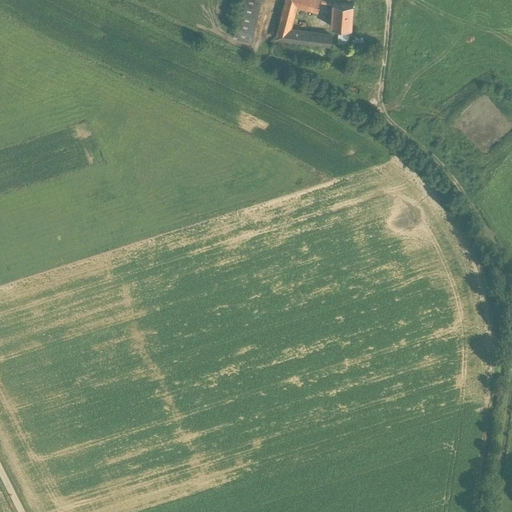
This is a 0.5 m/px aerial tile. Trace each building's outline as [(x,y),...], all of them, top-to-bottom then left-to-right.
[(261,0),(242,0),(236,37),(253,41),(261,0)] [(321,0),(311,0),(310,7),(319,10),(321,0)] [(353,4),(333,2),(331,26),(351,27),(353,4)] [(309,32),(289,29),(293,11),(283,8),(275,38),(307,42),(309,32)] [(331,34),(309,31),(309,32),(307,42),(329,45),(331,34)] [(349,33),(338,32),(337,43),(349,44),(349,33)]
